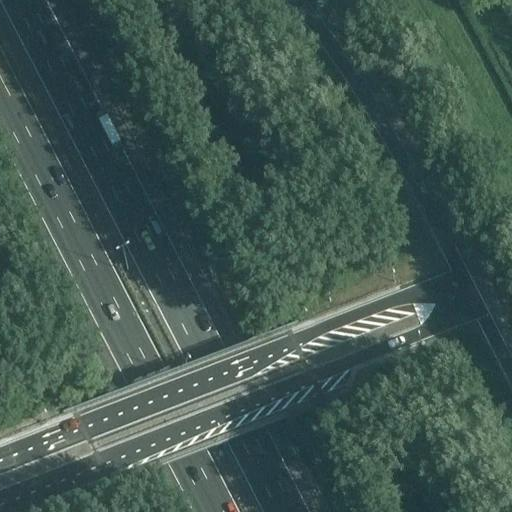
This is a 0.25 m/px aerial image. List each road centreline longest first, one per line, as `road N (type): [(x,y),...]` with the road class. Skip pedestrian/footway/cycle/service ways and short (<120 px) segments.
road 1 (motorway): [(286,511),(22,0)]
road 2 (secondary): [(1,497),(424,332),(471,293)]
road 3 (secondary): [(471,293),(410,297),(0,458)]
road 4 (motorway): [(0,94),(215,511)]
road 5 (motorway): [(471,293),(389,137),(294,0)]
